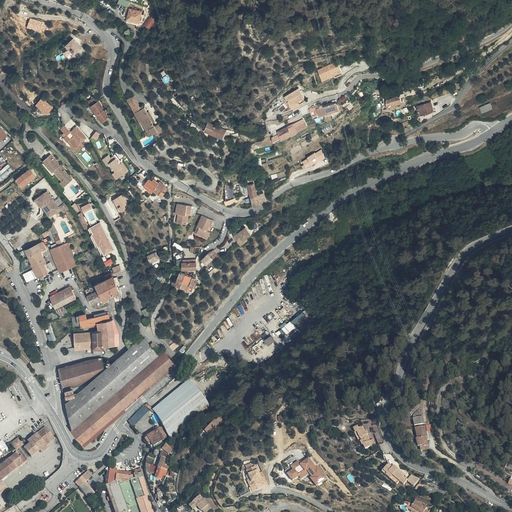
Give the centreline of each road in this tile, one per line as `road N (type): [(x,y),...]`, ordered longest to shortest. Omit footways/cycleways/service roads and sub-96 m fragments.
road 1 (tertiary): [(41,0),(90,20),(106,36),(107,92),(149,168),(220,208),(248,211),(388,147)]
road 2 (tertiary): [(511,230),(459,261),(382,412),(399,456),(511,509)]
road 3 (tertiary): [(182,363),(255,271),(325,208),(492,131)]
road 4 (residential): [(182,363),(146,330),(126,249),(103,204),(0,90)]
road 5 (track): [(464,470),(435,451),(424,403),(439,369),(451,363),(479,364),(459,390)]
road 6 (track): [(464,470),(444,446),(439,397),(449,383),(456,382),(470,420),(511,440)]
road 7 (residential): [(511,24),(458,57),(350,86)]
road 8 (residential): [(388,147),(449,110),(479,68),(511,41)]
road 9 (unclassified): [(15,274),(49,361),(52,386),(41,396)]
